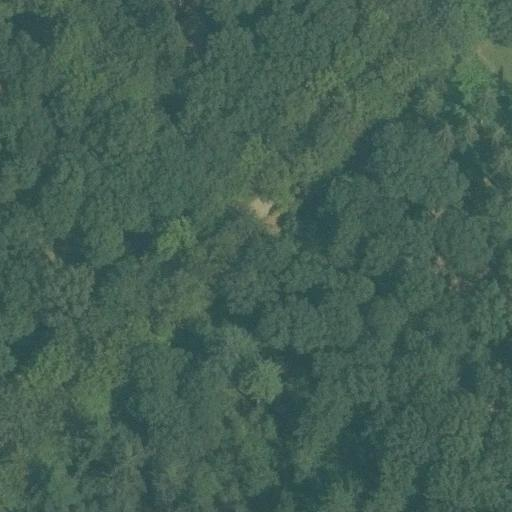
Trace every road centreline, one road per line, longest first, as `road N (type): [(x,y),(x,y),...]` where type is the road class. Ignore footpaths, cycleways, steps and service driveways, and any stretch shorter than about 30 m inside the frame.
road 1 (unclassified): [(0,487),(458,0)]
road 2 (track): [(207,265),(34,0)]
